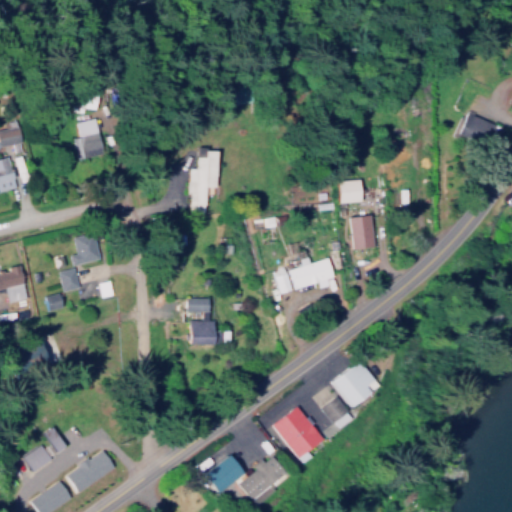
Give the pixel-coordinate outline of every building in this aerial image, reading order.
[(456,134),(492,149),(501,128),(466,112),(456,134)] [(0,144),(17,142),(14,125),(0,127),(0,144)] [(215,149),(192,148),(191,168),(185,167),(183,205),(202,206),(202,186),(214,186),(215,149)] [(8,157),(16,182),(25,179),(17,154),(8,157)] [(0,189),(13,187),(9,171),(6,172),(2,156),(0,156),(0,189)] [(337,179),(338,202),(360,201),(359,178),(337,179)] [(348,247),(371,246),(370,215),(347,215),(348,247)] [(68,264),(96,260),(92,232),(69,235),(72,253),(66,254),(68,264)] [(22,298),(16,264),(4,266),(5,268),(0,268),(0,290),(1,291),(3,301),(22,298)] [(53,271),(58,291),(75,286),(70,266),(53,271)] [(286,289),(280,272),(269,275),(275,293),(286,289)] [(109,294),(106,280),(94,282),(98,296),(109,294)] [(42,310),(59,307),(57,292),(39,295),(42,310)] [(183,321),(183,343),(212,344),(213,320),(205,320),(205,297),(180,297),(180,321),(183,321)] [(330,380),(348,406),(375,387),(357,361),(330,380)] [(333,428),(347,416),(331,395),(316,407),(333,428)] [(300,463),(309,455),(305,451),(321,439),(293,405),(268,425),(300,463)] [(29,470),(48,458),(37,443),(19,456),(29,470)] [(111,469),(101,450),(61,471),(71,490),(111,469)] [(203,475),(220,493),(243,470),(227,453),(203,475)] [(285,472),(268,453),(252,466),(253,468),(237,482),(255,504),(273,489),(269,485),(285,472)] [(31,511),(41,511),(66,496),(56,479),(24,500),(31,511)]
